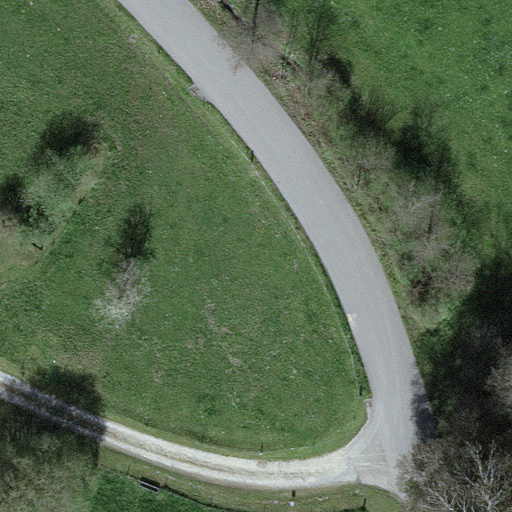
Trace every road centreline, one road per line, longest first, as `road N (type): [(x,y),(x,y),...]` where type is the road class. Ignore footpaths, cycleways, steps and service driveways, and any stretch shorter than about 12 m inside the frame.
road 1 (unclassified): [(137,0),(317,189),(412,447)]
road 2 (unclassified): [(0,374),(194,457),(312,485),(412,447)]
